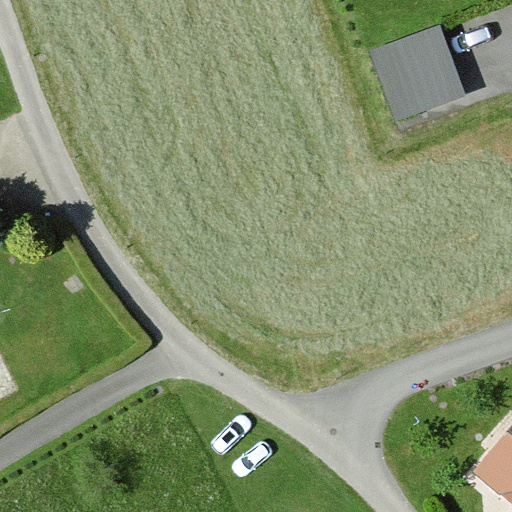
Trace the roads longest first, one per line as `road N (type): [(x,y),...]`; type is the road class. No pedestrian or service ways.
road 1 (residential): [(185,346),(82,217),(0,5)]
road 2 (residential): [(511,327),(373,382),(310,423)]
road 3 (residential): [(0,461),(185,346)]
road 4 (residential): [(310,423),(185,346)]
road 5 (residential): [(397,511),(310,423)]
